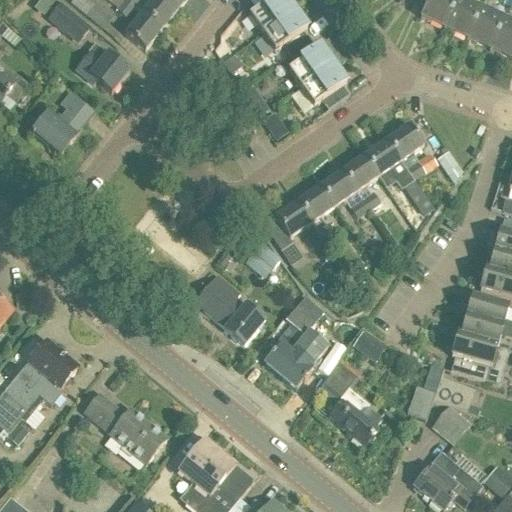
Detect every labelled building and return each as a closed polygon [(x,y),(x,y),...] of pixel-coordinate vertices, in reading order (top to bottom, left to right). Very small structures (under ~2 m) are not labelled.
[(75,0),(70,7),(102,34),(111,23),(82,0),(75,0)] [(123,4),(135,13),(144,1),(142,0),(119,0),(124,3),(123,4)] [(155,0),(141,18),(161,34),(178,13),(162,0),(155,0)] [(162,0),(178,13),(188,0),(162,0)] [(248,21),(261,39),(293,16),(281,0),(256,0),(249,6),(255,15),(248,21)] [(429,0),(419,22),(443,33),(457,3),(456,3),(450,0),(429,0)] [(443,33),(466,44),(480,14),(479,13),(467,8),(470,0),(457,0),(456,3),(457,3),(443,33)] [(115,14),(126,23),(135,13),(123,4),(115,14)] [(46,24),(77,49),(91,32),(60,8),(46,24)] [(480,14),(466,44),(489,55),(503,25),(491,19),(480,14)] [(281,51),(288,61),(310,45),(303,36),(306,34),(293,16),(261,39),(274,57),(281,51)] [(124,39),(144,55),(161,34),(141,18),(124,39)] [(489,55),(511,65),(511,28),(503,25),(489,55)] [(287,76),(300,94),(332,71),(319,52),(316,54),(310,45),(288,61),(295,70),(287,76)] [(96,86),(111,98),(129,76),(107,59),(103,64),(91,54),(74,76),(92,91),(96,86)] [(234,61),(223,68),(230,79),(241,72),(234,61)] [(0,107),(5,101),(13,107),(26,91),(18,84),(0,69),(0,107)] [(321,106),(327,115),(349,100),(342,91),(345,89),(332,71),(300,94),(313,112),(321,106)] [(31,137),(60,161),(75,142),(95,117),(69,97),(59,110),(65,115),(56,126),(46,119),(31,137)] [(254,115),(259,122),(269,115),(264,108),(254,115)] [(262,126),(276,144),(287,136),(274,117),(262,126)] [(421,133),(433,154),(443,148),(430,127),(421,133)] [(408,130),(385,145),(412,185),(413,186),(415,184),(419,189),(426,184),(423,179),(425,178),(417,166),(412,159),(423,151),(408,130)] [(385,145),(363,161),(378,182),(389,175),(394,182),(401,192),(412,185),(385,145)] [(449,183),(452,186),(462,177),(460,176),(448,157),(437,165),(449,183)] [(363,161),(341,176),(356,198),(368,189),(378,182),(363,161)] [(341,176),(319,191),(334,213),(344,206),(356,198),(341,176)] [(500,217),(511,220),(511,176),(510,176),(506,189),(508,190),(507,194),(511,195),(511,207),(503,204),(500,217)] [(319,191),(297,207),(312,228),(323,221),(334,213),(319,191)] [(381,208),(373,197),(361,205),(362,206),(369,216),(370,215),(381,208)] [(362,206),(361,205),(349,213),(353,218),(357,224),(369,216),(362,206)] [(433,214),(427,206),(418,212),(423,220),(433,214)] [(297,207),(274,222),(289,244),(311,229),(312,228),(297,207)] [(328,227),(316,235),(324,247),(336,239),(328,227)] [(316,235),(304,243),(312,255),(324,247),(316,235)] [(511,240),(498,236),(492,256),(511,262),(511,240)] [(244,268),(265,285),(282,264),(262,247),(244,268)] [(486,276),(511,283),(511,262),(492,256),(486,276)] [(477,295),(511,305),(511,283),(486,276),(484,285),(480,284),(477,295)] [(222,335),(243,353),(265,327),(244,310),(248,305),(217,281),(194,309),(224,333),(222,335)] [(304,301),(294,314),(293,314),(284,326),(289,330),(274,348),(278,352),(264,369),(294,395),(310,376),(309,375),(328,353),(309,337),(324,317),(304,301)] [(469,301),(463,321),(511,335),(511,330),(511,327),(502,324),(505,312),(469,301)] [(0,331),(11,318),(0,308),(0,331)] [(458,341),(494,352),(497,340),(508,343),(511,335),(463,321),(458,341)] [(353,351),(376,366),(385,354),(362,338),(353,351)] [(450,377),(499,390),(509,356),(494,352),(458,341),(455,350),(453,350),(450,361),(455,362),(450,377)] [(5,442),(17,428),(25,418),(39,402),(50,412),(63,396),(60,394),(77,373),(46,346),(27,369),(16,383),(16,382),(0,401),(0,432),(3,434),(0,437),(0,442),(3,445),(5,442)] [(337,367),(318,394),(315,399),(322,404),(335,414),(329,422),(365,452),(377,436),(374,434),(382,424),(366,411),(368,408),(351,394),(359,384),(353,379),(337,367)] [(435,399),(440,384),(443,376),(430,372),(423,394),(435,399)] [(474,396),(440,384),(435,399),(433,405),(466,417),(474,396)] [(435,399),(423,394),(416,392),(406,419),(426,426),(433,405),(435,399)] [(109,442),(145,471),(166,445),(130,415),(125,421),(99,400),(84,418),(110,440),(109,442)] [(431,433),(453,451),(470,430),(448,412),(431,433)] [(182,507),(187,511),(232,511),(254,486),(204,445),(177,478),(194,492),(182,507)] [(458,511),(466,511),(482,493),(440,459),(413,492),(437,511),(445,511),(451,506),(458,511)] [(511,486),(496,474),(485,488),(502,502),(511,489),(511,486)] [(6,480),(0,485),(0,499),(13,490),(6,480)] [(21,511),(20,511),(9,502),(5,507),(0,511),(21,511)]
